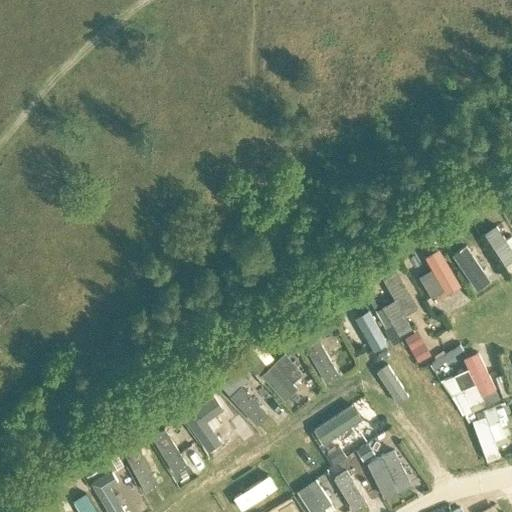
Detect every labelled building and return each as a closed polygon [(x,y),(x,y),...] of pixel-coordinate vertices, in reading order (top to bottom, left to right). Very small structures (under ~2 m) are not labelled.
[(511,270),(511,253),(497,228),(485,235),(508,272),(511,270)] [(465,242),(489,284),(503,276),(480,234),(465,242)] [(453,250),(469,283),(480,277),(464,244),(453,250)] [(416,307),(396,271),(383,278),(395,298),(383,305),(399,334),(411,327),(404,313),(416,307)] [(371,333),(383,326),(365,297),(354,304),(371,333)] [(405,336),(418,357),(432,349),(418,327),(405,336)] [(367,355),(375,371),(391,363),(396,374),(413,365),(400,338),(367,355)] [(254,348),(242,358),(254,373),(266,363),(254,348)] [(495,388),(478,350),(464,357),(476,382),(463,388),(468,400),(461,403),(465,414),(473,410),(471,406),(484,399),(482,394),(495,388)] [(285,352),(262,373),(285,399),(298,387),(293,381),(303,372),(285,352)] [(398,395),(406,408),(439,386),(431,374),(398,395)] [(224,389),(255,423),(266,413),(235,379),(224,389)] [(189,389),(176,398),(183,409),(196,400),(189,389)] [(214,394),(184,416),(208,449),(221,439),(207,420),(224,407),(214,394)] [(505,402),(495,406),(495,404),(483,409),(485,414),(473,419),(487,460),(499,455),(494,439),(505,435),(502,428),(511,424),(511,416),(507,404),(506,404),(505,402)] [(353,403),(314,428),(324,443),(362,418),(353,403)] [(411,482),(394,448),(367,461),(384,495),(411,482)] [(152,489),(191,469),(184,455),(145,474),(152,489)] [(111,469),(91,482),(109,511),(126,511),(110,486),(118,481),(111,469)] [(332,502),(316,478),(298,490),(312,511),(328,511),(325,506),(332,502)] [(48,511),(42,500),(20,511),(48,511)]
